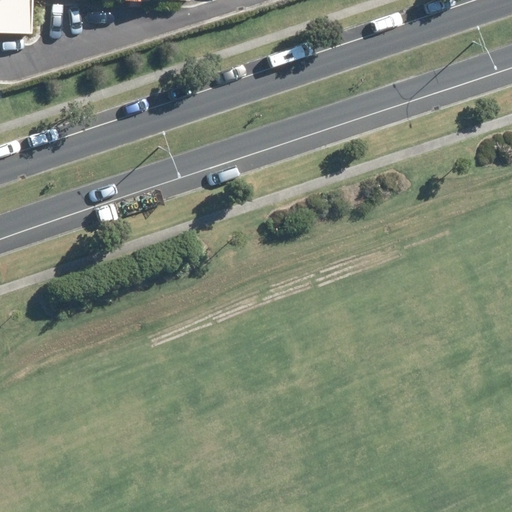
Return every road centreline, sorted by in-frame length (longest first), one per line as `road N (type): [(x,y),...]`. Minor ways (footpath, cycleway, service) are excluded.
road 1 (secondary): [(511,52),(0,229)]
road 2 (secondary): [(0,170),(511,0)]
road 3 (residential): [(0,63),(46,59),(246,0)]
